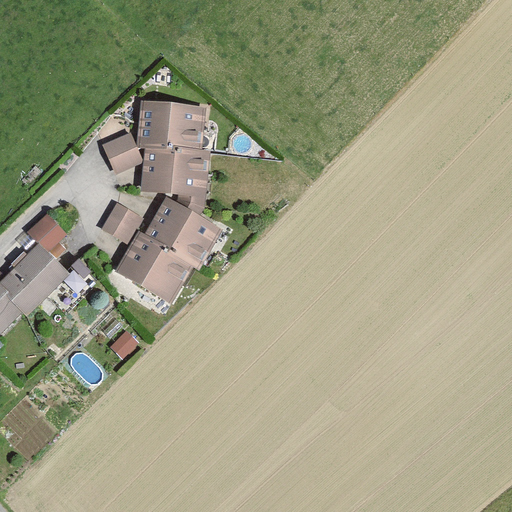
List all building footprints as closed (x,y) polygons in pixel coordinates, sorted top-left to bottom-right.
[(207,108),(142,102),(137,149),(145,149),(173,153),(174,148),(203,151),(207,108)] [(143,163),(137,149),(131,134),(103,146),(116,175),(143,163)] [(173,153),(145,149),(143,163),(140,194),(207,201),(212,152),(203,151),(174,148),(173,153)] [(167,199),(146,235),(167,247),(164,253),(192,269),(199,273),(223,231),(167,199)] [(142,217),(117,203),(101,232),(126,246),(142,217)] [(27,232),(39,245),(40,244),(49,254),(70,235),(49,212),(27,232)] [(140,231),(116,273),(171,305),(192,269),(164,253),(167,247),(146,235),(140,231)] [(39,245),(0,283),(0,284),(26,310),(22,315),(28,319),(72,275),(49,254),(40,244),(39,245)] [(0,336),(22,315),(26,310),(0,284),(0,336)]
